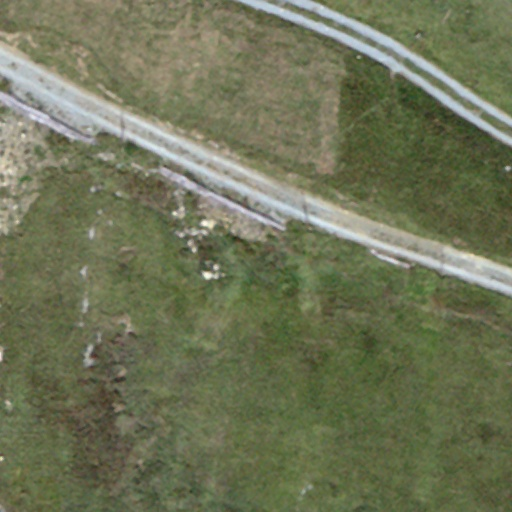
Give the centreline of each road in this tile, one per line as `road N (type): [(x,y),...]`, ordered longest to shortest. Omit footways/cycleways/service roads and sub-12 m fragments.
road 1 (track): [(0,62),(154,141),(511,281)]
road 2 (track): [(511,130),(368,43),(263,0)]
